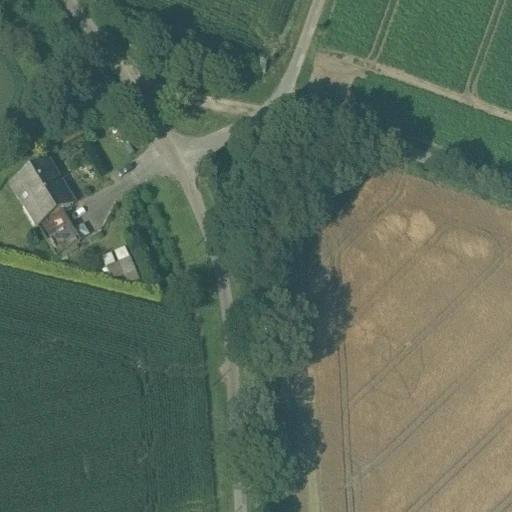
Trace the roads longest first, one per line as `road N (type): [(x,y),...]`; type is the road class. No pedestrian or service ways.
road 1 (unclassified): [(172,155),(219,269),(240,511)]
road 2 (unclassified): [(278,105),(511,187)]
road 3 (unclassified): [(259,114),(121,78)]
